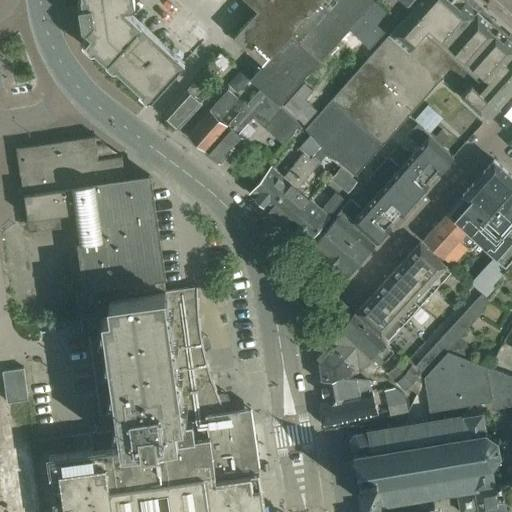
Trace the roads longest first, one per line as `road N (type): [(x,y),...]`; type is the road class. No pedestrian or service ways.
road 1 (tertiary): [(273,308),(243,226),(219,199),(89,103),(58,61),(38,0)]
road 2 (residential): [(489,140),(359,282),(273,308)]
road 3 (tertiary): [(306,511),(273,308)]
